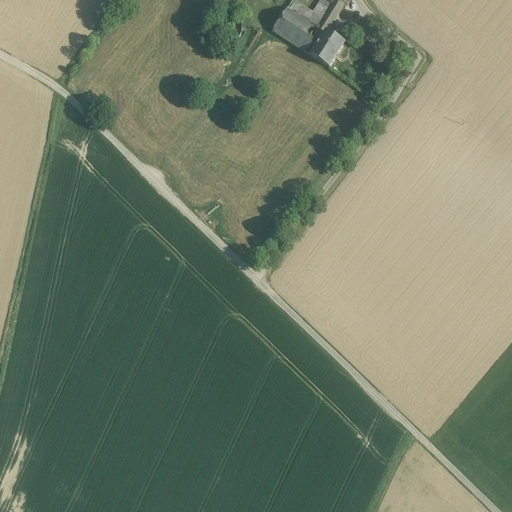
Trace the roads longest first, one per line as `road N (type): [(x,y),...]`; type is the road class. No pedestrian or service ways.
road 1 (track): [(498,511),(62,87),(0,52)]
road 2 (unknown): [(395,0),(511,108)]
